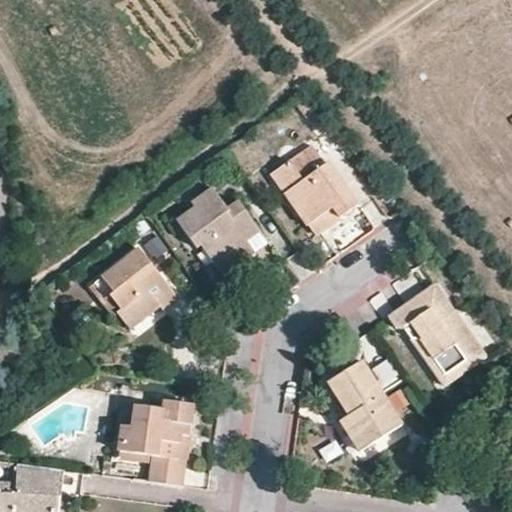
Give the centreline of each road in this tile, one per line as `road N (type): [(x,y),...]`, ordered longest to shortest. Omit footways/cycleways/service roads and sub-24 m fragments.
road 1 (residential): [(260,505),(284,330),(391,249)]
road 2 (track): [(251,0),(313,73),(335,73),(440,0)]
road 3 (residential): [(87,484),(260,505)]
road 4 (residential): [(260,505),(385,511)]
